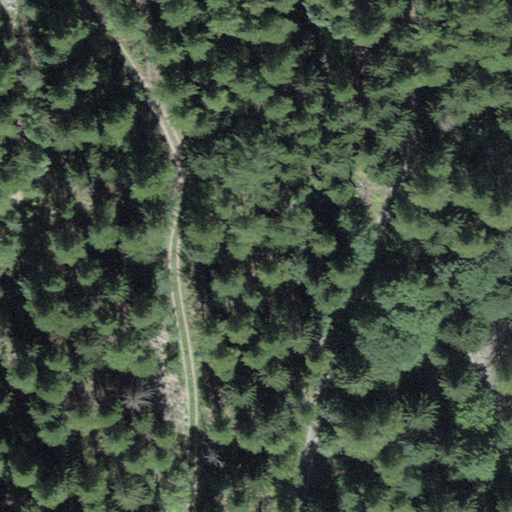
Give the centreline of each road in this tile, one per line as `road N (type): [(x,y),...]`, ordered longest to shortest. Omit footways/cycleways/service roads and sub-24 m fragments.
road 1 (track): [(104,0),(178,118),(187,511)]
road 2 (track): [(425,0),(379,259),(300,511)]
